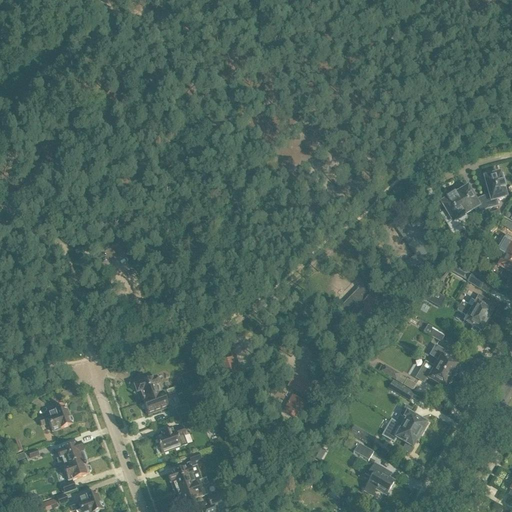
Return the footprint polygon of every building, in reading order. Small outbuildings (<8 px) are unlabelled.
[(482,197),(487,209),(498,206),(496,200),(506,197),(504,189),(505,189),(503,182),(504,182),(502,174),(500,175),(499,174),(484,178),(489,194),(482,197)] [(487,209),(482,197),(475,200),(466,186),(453,194),(453,195),(454,194),(465,214),(474,210),(477,215),(487,209)] [(457,219),(465,214),(454,194),(453,195),(446,199),(447,200),(441,203),(449,216),(443,219),(450,231),(461,225),(457,219)] [(426,236),(420,227),(424,225),(416,214),(396,229),(416,256),(398,269),(404,277),(407,275),(409,278),(425,267),(422,264),(430,259),(432,262),(441,256),(427,236),(428,236),(427,235),(426,236)] [(511,231),(511,224),(506,221),(503,227),(511,231)] [(511,260),(504,256),(498,267),(494,264),(488,274),(498,280),(500,276),(509,281),(511,275),(511,260)] [(471,263),(467,271),(472,274),(488,283),(492,277),(484,272),(484,271),(471,263)] [(473,275),(468,282),(480,289),(481,290),(485,282),(479,279),(473,275)] [(387,308),(364,284),(360,287),(359,286),(357,288),(358,289),(335,313),(360,337),(360,336),(387,308)] [(430,291),(423,298),(430,302),(435,294),(430,291)] [(459,306),(487,322),(492,312),(495,306),(478,296),(475,302),(471,300),(467,306),(462,302),(459,306)] [(480,332),(487,322),(459,306),(456,311),(468,318),(465,323),(472,327),(469,331),(477,336),(479,332),(480,332)] [(341,343),(324,326),(317,334),(335,350),(341,343)] [(427,327),(424,333),(441,343),(444,337),(431,330),(432,328),(428,326),(427,327)] [(435,345),(429,356),(432,357),(437,360),(434,364),(433,367),(452,378),(453,377),(454,377),(455,377),(455,376),(456,376),(456,375),(456,374),(456,373),(455,373),(459,367),(445,359),(447,356),(443,354),(445,351),(435,345)] [(225,362),(223,356),(217,358),(222,372),(221,372),(221,374),(223,373),(228,387),(242,382),(233,359),(225,362)] [(425,363),(416,379),(424,384),(427,379),(446,389),(449,384),(450,384),(451,384),(451,383),(452,383),(452,382),(452,381),(451,381),(451,380),(452,378),(433,367),(425,363)] [(384,366),(381,372),(413,391),(416,385),(407,380),(399,376),(400,375),(384,366)] [(186,374),(189,383),(200,379),(197,370),(186,374)] [(300,423),(319,391),(295,376),(289,387),(297,392),(294,397),(293,396),(283,413),(300,423)] [(135,386),(134,387),(137,394),(140,393),(143,402),(150,400),(149,398),(162,393),(157,379),(152,380),(146,382),(141,383),(142,384),(141,384),(140,382),(135,384),(135,386)] [(392,383),(388,390),(399,396),(402,389),(392,383)] [(234,394),(242,391),(239,385),(232,388),(234,394)] [(150,400),(143,402),(145,407),(144,410),(146,414),(148,415),(148,416),(169,409),(166,401),(163,393),(162,393),(149,398),(150,400)] [(175,409),(178,417),(190,413),(187,405),(175,409)] [(406,419),(403,426),(402,427),(419,437),(426,424),(409,415),(412,409),(406,406),(400,415),(406,419)] [(50,416),(39,420),(42,427),(49,424),(50,427),(52,433),(72,426),(71,424),(73,422),(72,418),(69,418),(66,408),(49,414),(50,416)] [(205,418),(203,411),(180,418),(182,425),(205,418)] [(402,427),(403,426),(397,423),(395,427),(400,430),(395,439),(405,445),(402,451),(409,454),(412,448),(413,449),(419,437),(402,427)] [(163,437),(156,440),(158,447),(156,447),(159,455),(161,454),(161,455),(165,454),(181,448),(181,447),(185,446),(187,445),(183,436),(184,436),(185,435),(183,429),(172,433),(171,431),(166,433),(162,435),(163,437)] [(360,439),(370,445),(374,438),(364,432),(363,433),(355,429),(352,435),(360,440),(360,439)] [(348,438),(344,446),(354,452),(353,454),(368,463),(369,461),(370,459),(374,453),(359,445),(348,438)] [(16,454),(23,451),(19,442),(12,445),(16,454)] [(59,459),(57,460),(59,467),(60,468),(62,467),(76,462),(77,464),(84,461),(83,460),(84,459),(85,459),(84,455),(83,453),(84,452),(83,449),(81,444),(74,447),(73,445),(61,450),(61,451),(60,452),(57,453),(59,459)] [(322,449),(316,459),(321,462),(327,452),(322,449)] [(27,461),(40,457),(37,450),(25,455),(27,461)] [(16,456),(18,462),(26,459),(24,453),(20,455),(16,456)] [(174,490),(175,492),(183,489),(183,488),(196,483),(202,480),(195,462),(201,461),(199,454),(189,458),(190,463),(187,464),(188,469),(184,470),(184,469),(174,473),(174,474),(167,477),(170,484),(173,491),(174,490)] [(76,462),(62,467),(63,470),(68,482),(72,480),(72,481),(89,475),(89,474),(91,472),(90,468),(86,467),(87,467),(84,459),(83,460),(84,461),(77,464),(76,462)] [(372,479),(364,492),(367,494),(373,497),(376,491),(377,492),(385,497),(388,493),(393,483),(388,480),(391,475),(374,465),(374,466),(372,468),(375,462),(370,459),(369,461),(372,463),(370,466),(369,466),(368,467),(364,474),(367,476),(372,479)] [(177,504),(180,504),(181,506),(197,500),(207,495),(204,486),(208,484),(206,479),(202,480),(196,483),(183,488),(183,489),(175,492),(177,498),(178,498),(176,500),(177,504)] [(62,486),(65,494),(76,490),(73,482),(62,486)] [(260,491),(259,488),(247,493),(251,505),(252,504),(260,491)] [(327,497),(338,503),(341,496),(330,490),(327,497)] [(70,505),(70,506),(71,510),(72,511),(77,510),(80,509),(81,511),(98,511),(103,511),(102,509),(104,507),(103,503),(100,503),(96,493),(85,497),(79,499),(80,502),(70,505)] [(229,501),(226,493),(209,500),(211,507),(225,502),(229,501)] [(59,506),(69,503),(66,496),(57,499),(59,506)] [(56,499),(37,506),(38,511),(45,511),(59,507),(56,499)] [(217,511),(227,507),(225,502),(211,507),(202,510),(202,511),(217,511)]
